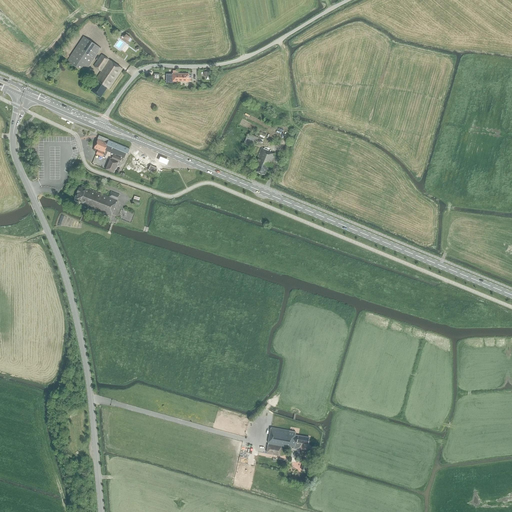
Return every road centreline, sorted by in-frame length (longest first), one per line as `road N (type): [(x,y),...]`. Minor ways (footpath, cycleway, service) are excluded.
road 1 (primary): [(511,295),(141,142)]
road 2 (secondary): [(100,511),(85,359),(55,251),(14,154),(13,129)]
road 3 (unclassified): [(101,122),(146,67),(243,58),(350,0)]
